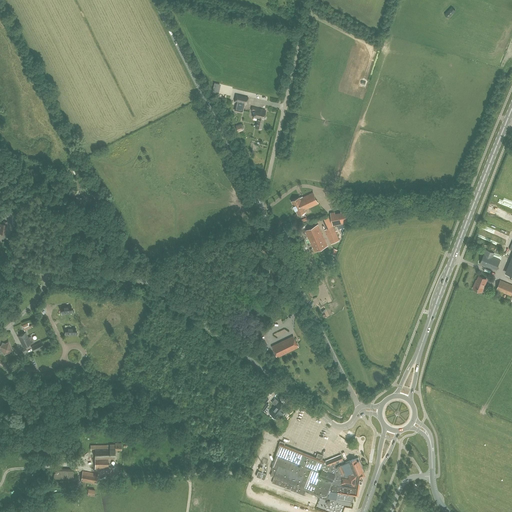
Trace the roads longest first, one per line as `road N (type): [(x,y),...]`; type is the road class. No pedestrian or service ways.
road 1 (tertiary): [(360,411),(337,427),(144,281),(0,262)]
road 2 (unknown): [(250,479),(85,468),(65,447),(35,370)]
road 3 (secondary): [(418,356),(511,110)]
road 4 (tertiary): [(360,411),(257,204)]
road 5 (tertiary): [(257,204),(154,0)]
road 6 (unclassified): [(257,204),(308,0)]
